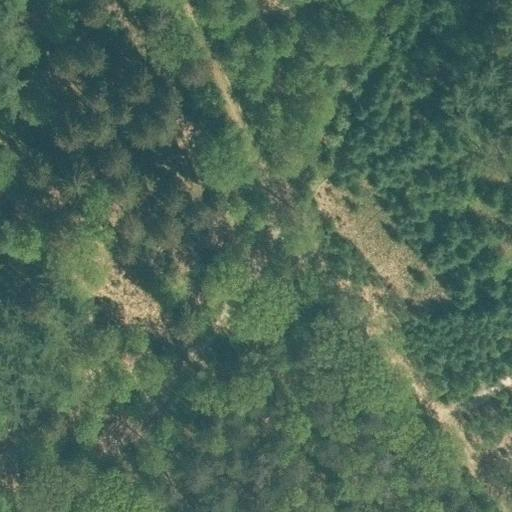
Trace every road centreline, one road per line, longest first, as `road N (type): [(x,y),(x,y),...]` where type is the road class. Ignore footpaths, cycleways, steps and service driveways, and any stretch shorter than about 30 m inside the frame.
road 1 (track): [(189,0),(281,216),(442,420)]
road 2 (track): [(281,216),(194,365),(141,428),(21,511)]
